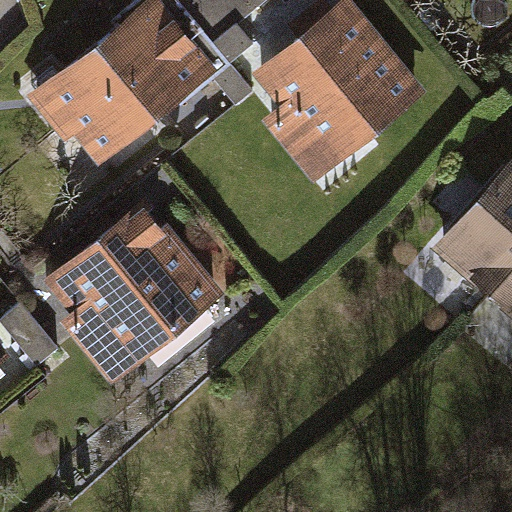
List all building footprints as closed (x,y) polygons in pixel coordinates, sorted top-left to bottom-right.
[(176,0),(136,0),(25,91),(65,139),(74,131),(100,162),(209,72),(225,59),(176,0)] [(176,0),(225,59),(209,72),(235,104),(254,89),(230,60),(255,40),(239,21),(265,0),(285,0),(287,2),(289,0),(176,0)] [(428,86),(356,0),(335,0),(252,69),(279,101),(261,115),(314,179),(428,86)] [(511,151),(433,242),(511,309),(511,151)] [(226,288),(146,190),(41,275),(70,310),(60,318),(111,382),(226,288)] [(59,343),(21,299),(0,316),(0,319),(37,362),(59,343)] [(0,360),(11,352),(0,337),(0,360)]
